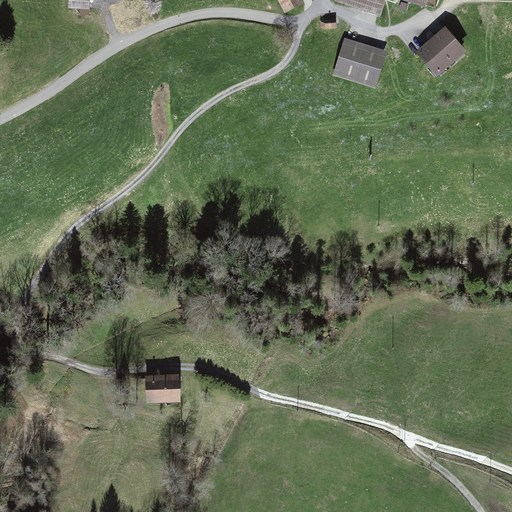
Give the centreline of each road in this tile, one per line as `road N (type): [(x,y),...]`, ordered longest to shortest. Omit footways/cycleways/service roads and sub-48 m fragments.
road 1 (track): [(306,23),(289,65),(207,107),(151,174),(78,229),(15,330),(21,347),(69,364)]
road 2 (unclassified): [(69,364),(173,361),(233,374),(511,470)]
road 3 (track): [(306,23),(241,8),(187,13),(136,34),(0,116)]
road 4 (track): [(329,0),(384,33),(409,30),(454,0)]
